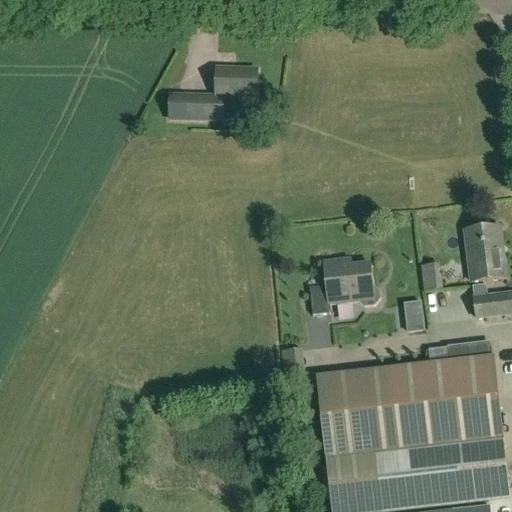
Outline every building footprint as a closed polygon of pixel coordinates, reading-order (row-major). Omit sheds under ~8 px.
[(215,67),(214,95),(169,94),(168,120),(223,122),(223,121),(243,122),(243,101),(258,102),(259,68),(215,67)] [(508,281),(501,229),(467,233),(474,285),(508,281)] [(380,294),(374,289),(371,266),(345,269),(345,263),(325,265),(328,289),(311,291),(314,319),(332,316),(331,308),(355,305),(354,299),(358,298),(359,303),(367,309),(376,308),(381,301),(380,294)] [(475,289),(479,321),(511,316),(511,296),(490,299),(488,287),(475,289)] [(414,330),(430,329),(428,302),(412,303),(414,330)] [(449,348),(451,366),(496,360),(494,343),(449,348)] [(413,511),(511,501),(496,360),(451,366),(318,381),(333,511),(413,511)]
